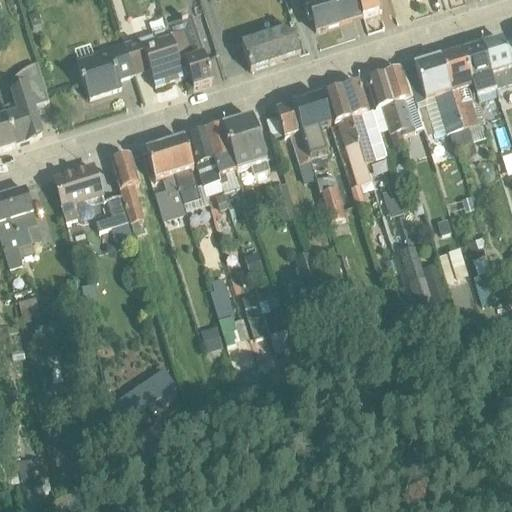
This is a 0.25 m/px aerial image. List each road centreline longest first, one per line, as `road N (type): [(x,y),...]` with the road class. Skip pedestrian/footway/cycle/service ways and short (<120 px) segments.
road 1 (tertiary): [(511,13),(0,174)]
road 2 (track): [(56,511),(296,367),(511,327)]
